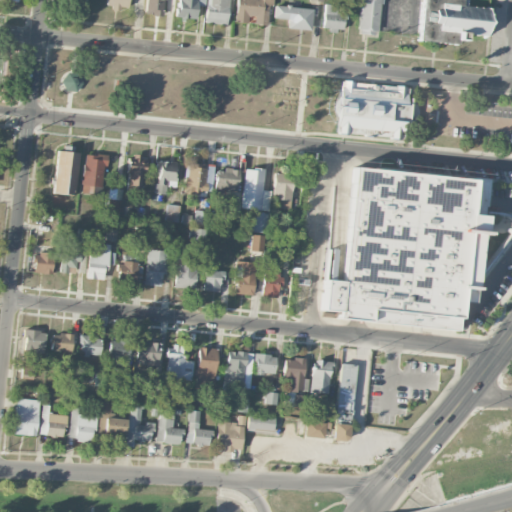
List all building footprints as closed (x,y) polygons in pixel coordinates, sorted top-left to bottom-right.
[(105,0),(106,7),(128,8),(128,0),(105,0)] [(146,0),(146,15),(163,15),(163,1),(167,1),(167,0),(146,0)] [(177,0),(177,17),(196,18),(197,5),(205,6),(204,0),(177,0)] [(226,25),(229,0),(206,0),(204,22),(226,25)] [(236,0),(235,23),(247,23),(248,16),(254,17),(254,24),(267,25),(268,5),(273,5),(273,0),(236,0)] [(359,0),(358,34),(378,35),(380,0),(359,0)] [(488,7),(466,5),(466,0),(419,0),(416,40),(462,45),(463,34),(485,36),(488,7)] [(274,4),(273,18),(288,19),(287,28),(310,31),(312,9),(274,4)] [(341,5),(324,4),(322,30),(344,31),(344,14),(341,14),(341,5)] [(61,90),(78,93),(81,74),(65,71),(61,90)] [(337,116),(335,116),(337,97),(339,97),(340,81),(343,81),(343,79),(352,80),(352,82),(395,86),(395,85),(403,86),(403,87),(405,87),(403,104),(408,104),(406,123),(401,123),(400,138),(398,137),(398,139),(390,138),(390,137),(347,132),(347,134),(338,133),(338,132),(335,131),(337,116)] [(73,195),(78,151),(57,149),(52,193),(73,195)] [(144,156),(128,155),(126,186),(142,187),(144,156)] [(155,194),(167,194),(167,181),(175,181),(176,161),(156,161),(155,194)] [(204,193),(205,164),(186,163),(185,192),(204,193)] [(337,312),(321,310),(324,280),(340,282),(353,166),(469,179),(469,176),(485,178),(471,303),(457,302),(454,330),(336,317),(337,312)] [(243,168),(241,209),(268,210),(269,191),(262,190),(263,169),(243,168)] [(238,170),(216,169),(215,190),(238,190),(238,170)] [(280,208),(290,208),(291,174),(273,173),(272,199),(280,199),(280,208)] [(119,217),(121,200),(108,198),(106,216),(119,217)] [(179,205),(166,204),(165,221),(178,222),(179,205)] [(227,221),(237,222),(237,211),(228,210),(227,221)] [(252,232),(265,233),(266,213),(253,213),(252,232)] [(133,244),(145,245),(146,232),(134,231),(133,244)] [(262,252),(264,236),(252,234),(250,250),(262,252)] [(106,280),(108,244),(88,243),(86,279),(106,280)] [(292,248),(280,246),(278,257),(290,259),(292,248)] [(145,285),(161,285),(161,275),(166,275),(166,250),(146,250),(145,285)] [(78,271),(79,252),(60,251),(59,270),(78,271)] [(34,252),(33,273),(51,274),(52,253),(34,252)] [(224,271),(215,270),(215,256),(205,255),(203,291),(218,292),(219,280),(223,280),(224,271)] [(175,287),(195,287),(196,258),(175,258),(175,287)] [(234,294),(253,295),(254,262),(235,261),(234,294)] [(136,282),(137,262),(119,262),(118,282),(136,282)] [(277,298),(281,273),(264,271),(261,296),(277,298)] [(44,331),(22,330),(21,352),(43,353),(44,331)] [(72,333),(52,333),(51,353),(71,354),(72,333)] [(99,356),(100,336),(79,336),(79,356),(99,356)] [(130,340),(109,340),(108,359),(130,360),(130,340)] [(158,342),(136,341),(135,365),(157,366),(158,342)] [(196,383),(215,383),(215,348),(197,347),(196,383)] [(192,360),(182,360),(183,348),(166,348),(165,378),(191,379),(192,360)] [(223,387),(250,388),(251,352),(225,351),(223,387)] [(253,374),(274,375),(275,355),(254,354),(253,374)] [(284,358),(283,378),(290,378),(290,391),(302,391),(304,359),(284,358)] [(329,361),(312,360),(311,392),(328,392),(329,361)] [(20,378),(33,380),(35,364),(22,362),(20,378)] [(354,364),(338,364),(336,421),(351,421),(354,364)] [(127,388),(129,378),(120,376),(118,387),(127,388)] [(177,403),(187,404),(189,386),(179,385),(177,403)] [(264,404),(276,404),(276,393),(265,393),(264,404)] [(37,435),(38,399),(15,399),(14,434),(37,435)] [(111,403),(101,402),(100,409),(111,411),(111,403)] [(64,436),(64,415),(48,414),(48,406),(40,405),(39,435),(64,436)] [(140,423),(141,405),(128,405),(126,446),(133,447),(133,440),(151,441),(152,423),(140,423)] [(94,414),(81,414),(82,408),(69,408),(68,439),(93,440),(94,414)] [(173,408),(157,408),(156,443),(178,444),(178,436),(182,436),(182,428),(172,428),(173,408)] [(210,444),(210,430),(197,429),(198,411),(187,410),(186,443),(210,444)] [(240,451),(244,416),(237,415),(236,423),(217,421),(214,448),(240,451)] [(273,415),(247,415),(246,430),(273,431),(273,415)] [(125,420),(105,417),(103,431),(124,434),(125,420)] [(305,437),(324,438),(325,422),(306,421),(305,437)] [(348,424),(332,423),(332,440),(348,440),(348,424)]
